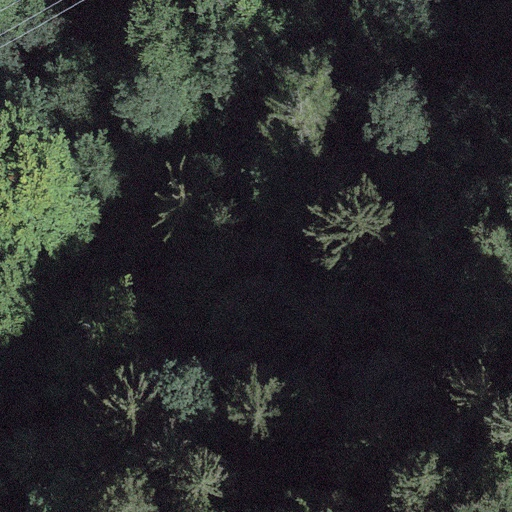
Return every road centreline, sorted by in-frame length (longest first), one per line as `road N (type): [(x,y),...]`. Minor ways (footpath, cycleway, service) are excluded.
road 1 (motorway): [(0,339),(511,463)]
road 2 (motorway): [(511,101),(0,2)]
